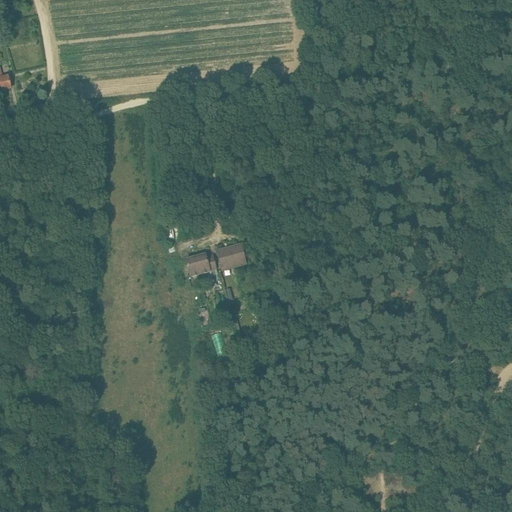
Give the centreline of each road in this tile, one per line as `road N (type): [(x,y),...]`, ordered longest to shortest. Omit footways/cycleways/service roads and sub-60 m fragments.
road 1 (track): [(0,338),(26,282),(23,202),(47,147),(56,92),(35,0)]
road 2 (unknown): [(54,103),(68,108),(164,95),(183,104),(209,160),(217,233)]
